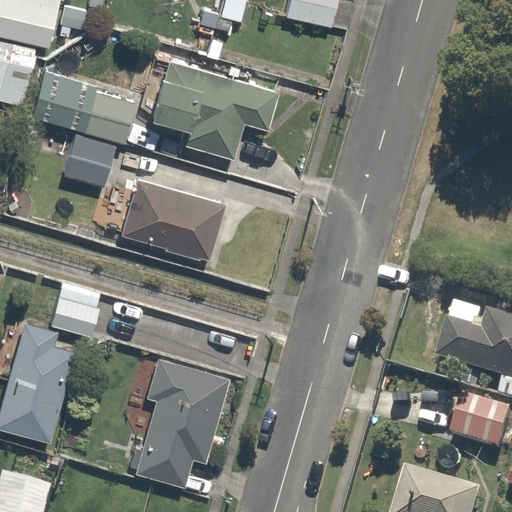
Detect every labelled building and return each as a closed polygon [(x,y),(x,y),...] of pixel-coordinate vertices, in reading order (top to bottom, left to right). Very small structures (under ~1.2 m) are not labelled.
[(84,37),(90,9),(61,3),(61,0),(0,0),(0,34),(53,45),(56,32),(84,37)] [(245,0),(227,0),(225,14),(243,16),(245,0)] [(349,0),(290,0),(290,20),(348,23),(349,0)] [(37,48),(0,40),(0,94),(26,100),(37,48)] [(273,127),(283,91),(170,60),(155,114),(186,122),(181,139),(241,155),(250,121),(273,127)] [(139,101),(133,100),(136,84),(44,63),(32,113),(125,134),(125,132),(132,134),(139,101)] [(117,142),(74,131),(64,172),(106,183),(117,142)] [(222,193),(144,177),(135,175),(123,237),(164,245),(164,246),(213,256),(220,222),(230,224),(232,214),(226,213),(228,204),(220,202),(222,193)] [(100,288),(63,279),(54,320),(100,330),(106,303),(97,301),(100,288)] [(511,318),(492,313),(496,297),(469,290),(465,305),(456,303),(441,360),(507,378),(503,395),(511,397),(511,318)] [(62,328),(24,319),(0,416),(0,421),(54,435),(75,347),(58,343),(62,328)] [(237,373),(160,352),(148,397),(158,400),(136,476),(185,489),(194,457),(212,462),(237,373)] [(511,420),(511,405),(467,394),(457,433),(506,445),(511,420)] [(50,511),(58,484),(6,471),(0,495),(0,511),(50,511)] [(481,511),(487,492),(409,472),(399,511),(481,511)]
